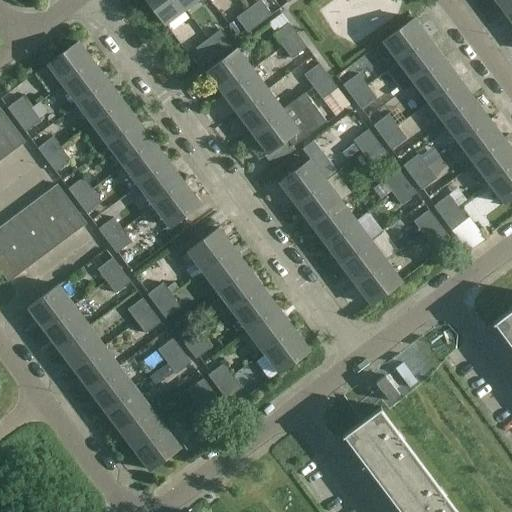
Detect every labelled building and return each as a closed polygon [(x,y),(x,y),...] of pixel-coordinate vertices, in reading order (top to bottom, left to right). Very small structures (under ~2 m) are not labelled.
[(178,0),(146,0),(165,25),(185,9),(178,0)] [(178,0),(185,9),(197,0),(178,0)] [(260,0),(248,9),(260,24),(272,15),(260,0)] [(511,6),(511,0),(495,0),(504,12),(511,6)] [(260,24),(248,9),(236,18),(248,34),(260,24)] [(398,62),(429,39),(414,18),(383,41),(398,62)] [(274,35),(283,47),(298,36),(289,24),(274,35)] [(221,30),(208,39),(219,54),(232,45),(221,30)] [(298,36),(283,47),(292,59),(308,48),(298,36)] [(219,54),(208,39),(195,49),(207,64),(219,54)] [(398,62),(414,82),(444,59),(429,39),(398,62)] [(94,61),(78,40),(47,64),(63,84),(94,61)] [(206,71),(222,92),(253,69),(238,48),(206,71)] [(429,102),(460,79),(444,59),(414,82),(429,102)] [(63,84),(78,105),(109,81),(94,61),(63,84)] [(304,76),(313,88),(328,76),(319,64),(304,76)] [(268,89),(253,69),(222,92),(237,112),(268,89)] [(343,85),(352,97),(367,86),(358,73),(343,85)] [(328,76),(313,88),(322,100),(338,88),(328,76)] [(429,102),(444,123),(475,99),(460,79),(429,102)] [(78,105),(93,125),(124,101),(109,81),(78,105)] [(367,86),(352,97),(361,110),(376,98),(367,86)] [(283,109),(268,89),(237,112),(252,132),(283,109)] [(267,153),(287,139),(293,147),(326,122),(305,93),(283,109),(252,132),(267,153)] [(7,108),(16,120),(32,109),(23,97),(7,108)] [(444,123),(459,143),(490,119),(475,99),(444,123)] [(93,125),(108,145),(139,122),(124,101),(93,125)] [(0,107),(0,129),(0,130),(11,122),(0,107)] [(41,121),(32,109),(16,120),(25,132),(41,121)] [(373,126),(382,138),(398,127),(389,115),(373,126)] [(459,143),(474,163),(505,140),(490,119),(459,143)] [(0,130),(15,149),(25,141),(11,122),(0,130)] [(108,145),(123,165),(154,142),(139,122),(108,145)] [(398,127),(382,138),(391,150),(407,139),(398,127)] [(15,149),(0,130),(0,129),(0,148),(5,156),(15,149)] [(353,141),(362,153),(377,142),(368,130),(353,141)] [(38,148),(47,160),(62,149),(53,137),(38,148)] [(490,183),(511,166),(511,148),(505,140),(474,163),(490,183)] [(139,185),(170,162),(154,142),(123,165),(139,185)] [(377,142),(362,153),(371,165),(386,154),(377,142)] [(47,160),(56,172),(71,161),(62,149),(47,160)] [(403,166),(412,178),(428,166),(418,154),(403,166)] [(279,182),(295,202),(326,179),(310,158),(296,169),(279,182)] [(154,206),(185,182),(170,162),(139,185),(154,206)] [(428,166),(412,178),(421,190),(437,179),(428,166)] [(511,166),(490,183),(505,204),(511,198),(511,166)] [(383,181),(392,193),(408,181),(399,169),(383,181)] [(67,188),(77,201),(92,189),(83,177),(67,188)] [(341,199),(326,179),(295,202),(310,223),(341,199)] [(417,194),(408,181),(392,193),(401,205),(417,194)] [(185,182),(154,206),(169,226),(200,203),(185,182)] [(47,192),(61,211),(72,203),(57,184),(47,192)] [(101,201),(92,189),(77,201),(86,213),(101,201)] [(47,192),(37,199),(52,218),(61,211),(47,192)] [(442,219),(458,207),(448,194),(432,206),(442,219)] [(42,226),(52,218),(37,199),(28,206),(42,226)] [(356,219),(341,199),(310,223),(325,243),(356,219)] [(72,203),(61,211),(76,231),(86,223),(72,203)] [(28,206),(18,213),(33,233),(42,226),(28,206)] [(467,219),(458,207),(442,219),(451,231),(467,219)] [(413,221),(422,233),(437,222),(428,210),(413,221)] [(66,238),(76,231),(61,211),(52,218),(66,238)] [(18,213),(8,221),(23,240),(33,233),(18,213)] [(98,228),(107,241),(123,229),(114,217),(98,228)] [(57,245),(66,238),(52,218),(42,226),(57,245)] [(371,240),(356,219),(325,243),(340,263),(371,240)] [(8,221),(0,226),(0,229),(13,247),(23,240),(8,221)] [(437,222),(422,233),(431,246),(446,234),(437,222)] [(47,252),(57,245),(42,226),(33,233),(47,252)] [(188,251),(203,272),(234,249),(218,228),(188,251)] [(0,229),(0,249),(4,254),(13,247),(0,229)] [(132,241),(123,229),(107,241),(116,253),(132,241)] [(38,259),(47,252),(33,233),(23,240),(38,259)] [(28,267),(38,259),(23,240),(13,247),(28,267)] [(340,263),(355,283),(387,260),(371,240),(340,263)] [(18,274),(28,267),(13,247),(4,254),(18,274)] [(249,269),(234,249),(203,272),(218,292),(249,269)] [(0,270),(8,282),(18,274),(4,254),(0,257),(0,270)] [(96,269),(106,281),(121,269),(112,257),(96,269)] [(402,281),(387,260),(355,283),(371,304),(402,281)] [(130,281),(121,269),(106,281),(115,293),(130,281)] [(218,292),(233,312),(264,289),(249,269),(218,292)] [(147,294),(156,306),(172,295),(162,282),(147,294)] [(75,305),(59,284),(28,307),(44,328),(75,305)] [(233,312),(248,332),(279,309),(264,289),(233,312)] [(181,307),(172,295),(156,306),(166,318),(181,307)] [(127,309),(136,321),(151,310),(142,297),(127,309)] [(90,325),(75,305),(44,328),(59,348),(90,325)] [(511,307),(508,310),(492,322),(511,348),(511,307)] [(248,332),(264,352),(294,329),(279,309),(248,332)] [(161,322),(151,310),(136,321),(145,334),(161,322)] [(177,334),(186,346),(202,335),(193,323),(177,334)] [(105,345),(90,325),(59,348),(74,368),(105,345)] [(264,352),(279,373),(310,349),(294,329),(264,352)] [(211,347),(202,335),(186,346),(196,359),(211,347)] [(157,349),(166,362),(182,350),(172,338),(157,349)] [(120,365),(105,345),(74,368),(89,389),(120,365)] [(191,362),(182,350),(166,362),(176,374),(191,362)] [(208,374),(217,386),(232,375),(223,363),(208,374)] [(135,386),(120,365),(89,389),(104,409),(135,386)] [(241,387),(232,375),(217,386),(226,399),(241,387)] [(187,390),(197,402),(212,391),(203,378),(187,390)] [(104,409),(119,429),(150,406),(135,386),(104,409)] [(221,403),(212,391),(197,402),(206,414),(221,403)] [(165,426),(150,406),(119,429),(134,449),(165,426)] [(342,435),(384,492),(423,463),(381,406),(342,435)] [(134,449),(150,470),(181,447),(165,426),(134,449)] [(398,511),(459,511),(423,463),(384,492),(398,511)]
